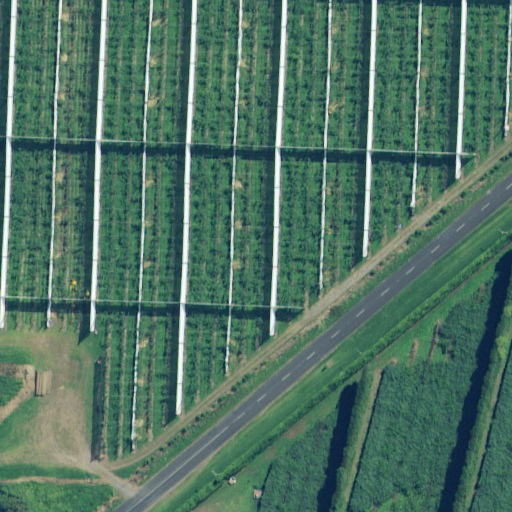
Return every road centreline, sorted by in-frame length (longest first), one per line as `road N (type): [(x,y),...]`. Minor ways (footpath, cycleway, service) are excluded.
road 1 (unclassified): [(118,511),(511,180)]
road 2 (track): [(335,51),(0,67)]
